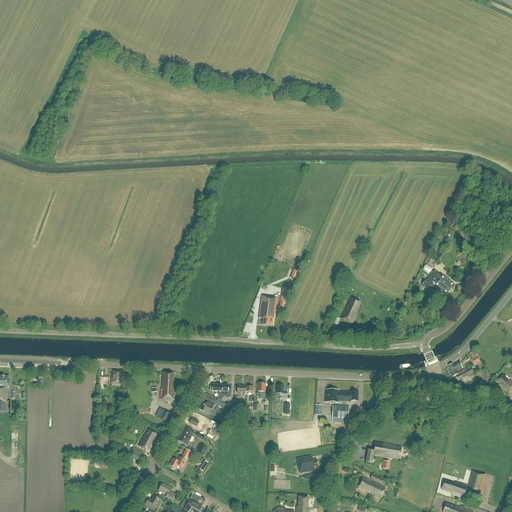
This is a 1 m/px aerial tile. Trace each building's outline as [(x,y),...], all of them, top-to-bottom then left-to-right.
[(437,282),(449,292),(454,286),(442,276),(441,277),(434,271),(433,273),(431,271),(431,270),(427,267),(426,266),(425,267),(424,267),(424,268),(424,269),(424,270),(424,271),(427,273),(428,273),(429,273),(431,274),(429,277),(436,283),(437,282)] [(436,283),(429,277),(422,286),(430,292),(433,287),(446,297),(449,292),(437,282),(436,283)] [(289,289),(282,288),(280,307),(284,308),(284,305),(286,305),(289,289)] [(277,299),(261,296),(259,318),(263,319),(262,326),(271,327),(271,324),(273,325),(273,318),(274,318),(277,299)] [(361,303),(350,298),(341,319),(353,324),(357,314),(356,314),(361,303)] [(476,357),(473,352),(470,354),(473,359),(472,360),(474,365),(477,363),(480,368),(482,367),(477,357),(476,357)] [(453,378),(456,376),(459,374),(458,372),(463,369),(460,363),(454,366),(453,365),(449,367),(450,370),(449,370),(453,378)] [(462,372),(459,374),(456,376),(458,382),(468,376),(470,378),(475,376),(471,367),(462,372)] [(121,372),(113,371),(113,377),(112,377),(111,384),(122,385),(123,381),(122,381),(122,378),(123,378),(123,374),(121,374),(121,372)] [(174,374),(163,374),(162,390),(161,390),(160,400),(164,400),(164,402),(174,402),(175,390),(174,390),(174,374)] [(511,382),(510,380),(509,381),(503,375),(497,382),(504,388),(503,389),(509,394),(511,390),(511,382)] [(265,384),(258,384),(258,392),(258,394),(260,394),(259,399),(266,400),(267,388),(265,388),(265,384)] [(218,392),(218,398),(221,398),(222,398),(222,392),(222,386),(212,386),(212,391),(218,392)] [(228,386),(222,386),(222,392),(225,392),(225,397),(231,397),(231,392),(228,392),(228,386)] [(284,386),(277,386),(276,394),(279,394),(279,397),(287,397),(287,393),(283,393),(284,386)] [(338,391),(327,391),(326,403),(338,403),(338,402),(351,402),(351,401),(357,401),(358,393),(351,392),(351,393),(338,392),(338,391)] [(214,405),(208,402),(206,405),(201,403),(201,404),(198,403),(195,408),(202,412),(203,411),(209,414),(212,410),(214,405)] [(349,407),(333,406),(332,422),(347,423),(347,419),(348,419),(349,407)] [(160,408),(155,416),(166,422),(171,414),(160,408)] [(198,422),(192,419),(190,424),(197,427),(198,424),(201,426),(203,422),(199,420),(198,422)] [(178,441),(184,444),(191,432),(185,428),(184,430),(183,430),(180,435),(181,435),(178,441)] [(158,435),(147,430),(144,435),(145,436),(143,438),(138,447),(150,453),(153,446),(152,446),(158,435)] [(125,443),(119,441),(116,447),(123,449),(125,443)] [(395,446),(374,442),(373,450),(368,449),(366,463),(372,465),(374,456),(393,459),(393,458),(400,459),(401,448),(395,447),(395,446)] [(203,456),(207,448),(200,445),(196,452),(203,456)] [(143,453),(133,447),(128,456),(127,456),(125,459),(128,461),(127,462),(136,467),(139,462),(141,463),(144,458),(141,457),(143,453)] [(191,452),(186,450),(182,457),(187,460),(191,452)] [(186,461),(182,458),(180,457),(177,462),(173,459),(170,466),(172,467),(172,468),(172,469),(174,470),(175,470),(175,469),(176,470),(178,466),(182,468),(186,461)] [(312,461),(311,457),(297,459),(300,474),(314,471),(318,470),(316,460),(312,461)] [(209,463),(205,461),(200,469),(202,471),(205,467),(206,467),(209,463)] [(390,462),(383,461),(382,469),(389,470),(390,462)] [(487,476),(473,472),(468,486),(456,482),(455,484),(444,481),(442,490),(452,493),(452,495),(466,499),(468,491),(481,495),(487,476)] [(383,481),(372,475),(370,479),(381,485),(383,481)] [(366,480),(363,478),(358,489),(367,494),(368,492),(381,498),(386,489),(366,479),(366,480)] [(172,489),(162,484),(159,491),(167,495),(166,498),(173,501),(176,495),(170,492),(172,489)] [(160,500),(155,497),(152,501),(149,500),(148,503),(147,502),(145,506),(151,509),(151,510),(154,511),(156,508),(160,500)] [(308,498),(298,497),(298,507),(296,507),(295,511),(309,511),(309,509),(308,509),(308,498)] [(189,511),(191,511),(196,504),(190,501),(187,505),(185,504),(181,511),(183,511),(185,510),(189,511)] [(456,507),(447,503),(443,511),(472,511),(458,506),(458,507),(457,507),(456,507)]
